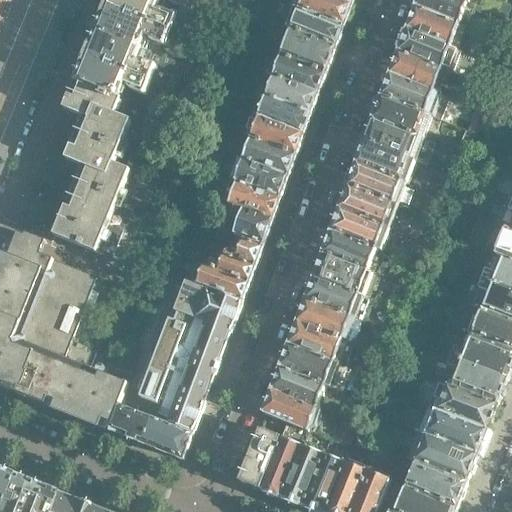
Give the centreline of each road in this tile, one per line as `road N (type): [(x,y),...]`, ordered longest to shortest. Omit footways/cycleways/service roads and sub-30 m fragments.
road 1 (residential): [(205,506),(392,0)]
road 2 (residential): [(0,428),(205,506)]
road 3 (tertiary): [(0,160),(65,0)]
